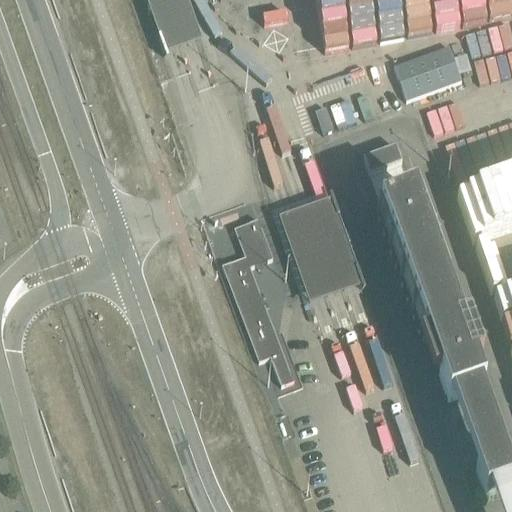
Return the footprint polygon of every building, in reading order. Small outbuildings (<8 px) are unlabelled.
[(450,50),(393,69),(405,104),(462,85),(450,50)] [(363,162),(368,179),(400,167),(394,151),(363,162)] [(489,179),(453,191),(466,233),(501,222),(497,207),(505,205),(499,187),(492,189),(489,179)] [(413,199),(412,196),(409,197),(410,200),(381,210),(380,208),(377,209),(378,211),(375,212),(376,214),(379,213),(390,244),(387,245),(388,247),(391,246),(401,276),(398,277),(399,279),(402,278),(413,309),(410,310),(411,312),(413,311),(424,341),(421,342),(422,344),(425,343),(426,346),(428,345),(427,342),(457,332),(458,335),(461,334),(460,331),(462,330),(462,328),(459,329),(448,298),(451,297),(450,295),(447,296),(437,266),(439,265),(439,263),(436,264),(425,234),(428,233),(427,230),(424,231),(414,201),(416,200),(416,198),(413,199)] [(286,221),(277,224),(308,309),(316,306),(334,299),(351,293),(359,291),(329,206),(321,208),(303,215),(286,221)] [(222,271),(258,367),(281,358),(248,272),(271,264),(257,225),(234,234),(244,262),(222,271)] [(482,393),(479,386),(473,367),(438,379),(447,406),(482,393)] [(511,487),(503,463),(474,473),(484,500),(511,489),(511,487)] [(500,511),(511,511),(511,502),(506,505),(507,510),(500,511)]
